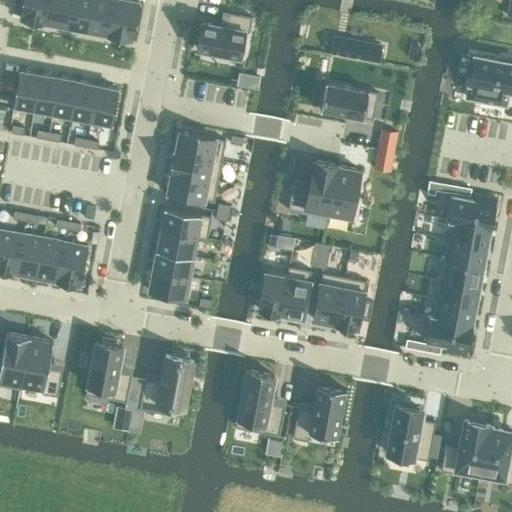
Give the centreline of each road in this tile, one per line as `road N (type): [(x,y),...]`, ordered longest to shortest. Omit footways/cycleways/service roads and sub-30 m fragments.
road 1 (residential): [(493,385),(108,313)]
road 2 (unknown): [(432,107),(388,365)]
road 3 (residential): [(108,313),(150,103)]
road 4 (residential): [(150,103),(337,140)]
